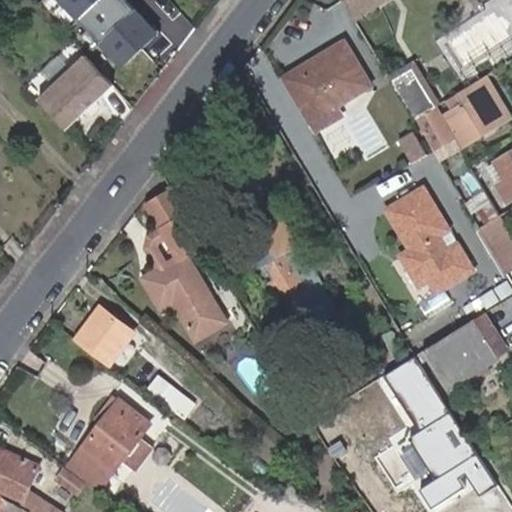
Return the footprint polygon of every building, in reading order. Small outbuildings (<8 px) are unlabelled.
[(161,32),(129,0),(60,0),(125,66),(161,32)] [(341,0),(352,18),(381,0),(341,0)] [(346,42),(304,65),(308,71),(285,84),(319,132),(344,118),(337,107),(371,86),(346,42)] [(86,57),(39,100),(66,128),(113,86),(86,57)] [(282,78),(285,84),(308,71),(304,65),(282,78)] [(390,82),(411,117),(434,105),(412,69),(390,82)] [(502,122),(477,80),(448,96),(455,108),(439,117),(435,109),(416,120),(429,139),(451,127),(461,146),(502,122)] [(511,198),(511,150),(487,166),(508,201),(511,198)] [(486,223),(497,216),(473,175),(457,185),(462,194),(469,191),(486,223)] [(425,185),(382,208),(431,297),(474,273),(425,185)] [(150,202),(170,192),(169,190),(149,201),(164,229),(150,202)] [(171,192),(170,192),(188,225),(168,236),(164,229),(153,234),(149,246),(161,268),(144,276),(161,308),(173,302),(194,338),(226,321),(187,253),(200,246),(171,192)] [(188,225),(170,192),(150,202),(164,229),(168,236),(188,225)] [(277,238),(294,228),(287,215),(269,225),(277,238)] [(500,219),(483,230),(493,245),(510,234),(500,219)] [(287,255),(268,266),(295,317),(307,312),(314,328),(336,318),(298,249),(304,245),(294,228),(277,238),(282,247),(287,255)] [(262,256),(268,266),(287,255),(282,247),(262,256)] [(97,324),(107,311),(101,306),(90,320),(97,324)] [(75,339),(109,365),(135,332),(107,311),(97,324),(90,320),(75,339)] [(486,315),(474,322),(498,359),(509,353),(486,315)] [(474,322),(437,345),(459,382),(473,373),(486,366),(498,359),(474,322)] [(498,486),(416,356),(385,375),(420,430),(377,457),(398,491),(432,469),(438,479),(422,489),(433,507),(465,487),(460,478),(467,474),(481,497),(498,486)] [(486,366),(473,373),(478,381),(490,373),(486,366)] [(160,376),(148,390),(184,419),(196,403),(160,376)] [(118,405),(123,399),(115,394),(98,415),(106,421),(118,405)] [(123,399),(118,405),(135,417),(140,412),(123,399)] [(135,417),(118,405),(84,450),(69,469),(100,491),(114,472),(121,463),(139,439),(153,421),(140,412),(135,417)] [(155,451),(139,439),(121,463),(136,475),(155,451)] [(0,445),(0,487),(9,491),(8,496),(21,502),(25,495),(17,492),(29,464),(31,459),(0,445)] [(31,459),(29,464),(17,492),(25,495),(40,463),(31,459)] [(63,469),(56,478),(73,490),(80,481),(63,469)] [(21,502),(37,511),(53,511),(25,495),(21,502)] [(11,501),(3,497),(0,503),(0,511),(5,511),(8,507),(11,501)] [(23,511),(25,510),(11,501),(8,507),(15,511),(23,511)]
